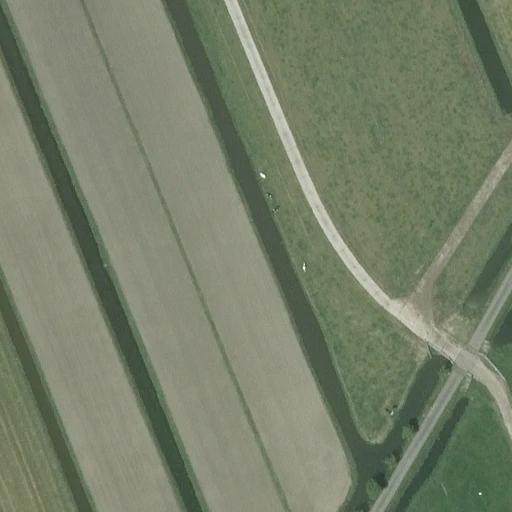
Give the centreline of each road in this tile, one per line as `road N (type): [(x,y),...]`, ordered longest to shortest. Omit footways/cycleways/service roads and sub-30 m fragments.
road 1 (track): [(511,433),(493,386),(395,315),(339,257),(227,0)]
road 2 (unclassified): [(375,511),(511,285)]
